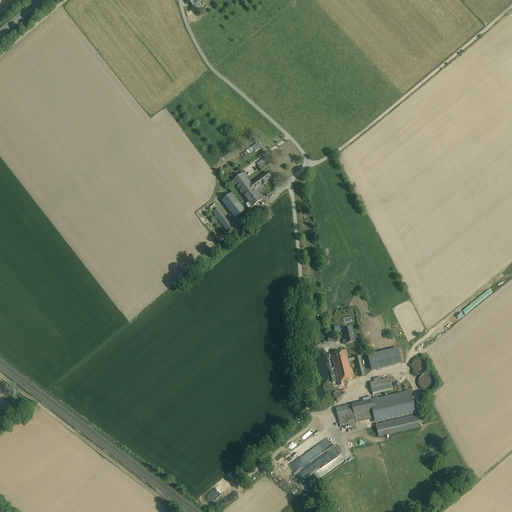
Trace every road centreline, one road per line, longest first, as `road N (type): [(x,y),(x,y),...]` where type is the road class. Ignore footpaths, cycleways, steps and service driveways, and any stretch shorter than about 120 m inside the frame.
road 1 (unclassified): [(180,0),(211,67),(311,165),(290,186),(309,414)]
road 2 (track): [(311,165),(511,6)]
road 3 (track): [(0,371),(171,511)]
road 4 (unknown): [(248,0),(357,136)]
